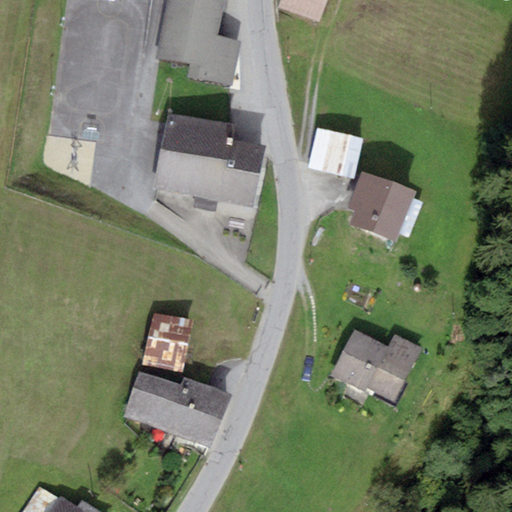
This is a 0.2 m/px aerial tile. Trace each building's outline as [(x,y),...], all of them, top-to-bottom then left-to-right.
[(222,0),(172,0),(160,60),(193,67),(190,79),(228,87),(231,73),(225,71),(231,47),(213,43),(222,0)] [(324,0),(284,0),(281,7),(316,21),(324,0)] [(177,124),(230,131),(234,103),(181,96),(177,124)] [(230,137),(170,125),(157,188),(201,197),(200,203),(215,206),(216,200),(251,207),(261,158),(227,151),(230,137)] [(360,144),(318,133),(311,165),(353,174),(360,144)] [(409,202),(364,184),(355,205),(362,208),(354,227),(392,242),(409,202)] [(190,328),(157,320),(146,364),(179,372),(190,328)] [(388,356),(356,340),(336,377),(363,389),(364,386),(392,400),(416,353),(396,342),(388,356)] [(182,392),(140,382),(126,419),(207,449),(226,403),(184,385),(182,392)] [(78,511),(71,511),(41,491),(26,511),(89,511),(82,507),(78,511)]
